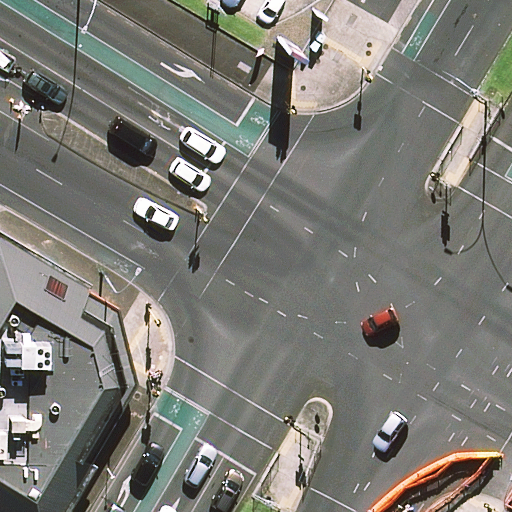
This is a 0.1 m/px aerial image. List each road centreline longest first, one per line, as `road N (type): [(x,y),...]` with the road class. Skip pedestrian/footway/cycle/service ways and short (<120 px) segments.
road 1 (secondary): [(0,53),(74,62),(350,227)]
road 2 (secondary): [(297,317),(0,146)]
road 3 (secondary): [(350,227),(498,0)]
road 4 (secondary): [(171,511),(237,397),(297,317)]
road 5 (secondary): [(419,386),(351,511)]
road 6 (secondary): [(419,386),(297,317)]
road 7 (secondary): [(350,227),(467,304)]
